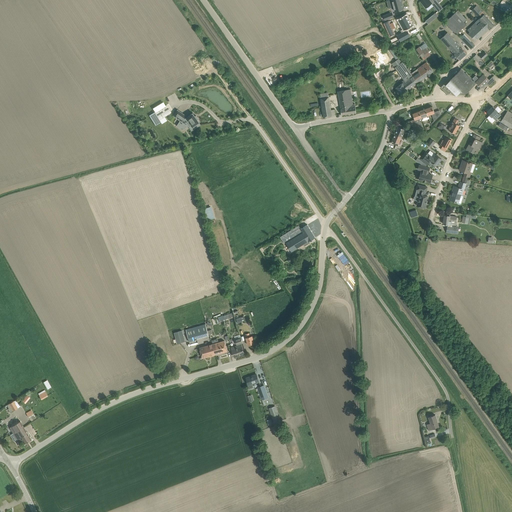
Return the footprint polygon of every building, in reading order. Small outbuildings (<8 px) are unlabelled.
[(401,0),(392,0),(395,11),(403,9),(401,0)] [(421,0),(420,1),(426,8),(431,3),(438,12),(443,8),(439,2),(436,0),(421,0)] [(470,32),(469,33),(476,41),(489,29),(490,29),(494,25),(477,5),(472,10),(479,18),(479,19),(475,22),(468,30),(470,32)] [(458,10),(445,22),(456,34),(466,25),(463,22),(466,19),(458,10)] [(428,23),(438,15),(435,12),(425,20),(428,23)] [(402,33),(398,35),(401,41),(411,36),(407,30),(406,29),(413,25),(407,15),(399,20),(404,28),(401,30),(402,33)] [(395,27),(393,22),(385,25),(388,36),(395,34),(393,28),(395,27)] [(442,31),(438,35),(454,53),(453,53),(460,60),(467,53),(461,47),(447,32),(445,34),(442,31)] [(460,37),(471,49),(475,45),(464,34),(460,37)] [(422,57),(424,59),(425,58),(426,59),(431,55),(426,48),(423,51),(420,47),(416,49),(422,57)] [(411,73),(402,60),(400,58),(392,64),(404,79),(398,84),(399,85),(396,87),(401,95),(409,89),(408,89),(418,82),(411,73)] [(411,73),(418,82),(427,76),(431,74),(430,73),(433,71),(427,62),(411,73)] [(465,94),(476,83),(461,69),(451,79),(447,83),(446,82),(441,87),(449,94),(450,92),(456,92),(455,94),(465,94)] [(477,77),(473,81),(476,83),(476,82),(482,88),(487,83),(489,85),(495,80),(492,77),(489,80),(484,74),(479,79),(477,77)] [(341,109),(342,114),(356,112),(355,104),(353,104),(350,89),(338,91),(341,109)] [(320,94),(324,117),(332,116),(336,115),(335,109),(331,110),(328,93),(320,94)] [(166,104),(149,114),(155,125),(166,119),(164,116),(171,112),(166,104)] [(432,106),(426,109),(428,115),(432,114),(434,121),(441,114),(440,110),(434,112),(432,106)] [(492,117),(496,120),(501,115),(498,111),(493,106),(487,112),(492,117)] [(426,109),(419,111),(423,120),(429,118),(428,115),(426,109)] [(178,110),(174,116),(181,120),(177,125),(183,129),(188,125),(192,130),(193,130),(199,125),(200,124),(199,123),(200,122),(197,119),(198,118),(196,115),(195,116),(193,113),(188,117),(178,110)] [(511,127),(511,112),(508,110),(501,121),(511,129),(511,127)] [(423,120),(419,111),(413,113),(415,119),(406,122),(414,126),(422,131),(424,128),(421,122),(423,121),(423,120)] [(457,124),(458,120),(455,118),(448,130),(455,133),(460,125),(457,124)] [(508,128),(500,122),(498,125),(506,131),(508,128)] [(438,128),(444,132),(447,127),(440,123),(438,128)] [(398,126),(395,133),(402,136),(403,132),(405,133),(404,136),(408,138),(411,131),(405,129),(403,128),(398,126)] [(402,136),(395,133),(392,141),(391,143),(398,145),(402,136)] [(466,149),(471,151),(473,152),(475,148),(479,149),(483,142),(479,140),(481,137),(474,134),(473,137),(475,138),(472,144),(470,142),(466,149)] [(441,150),(445,152),(452,140),(446,137),(444,140),(443,139),(441,144),(443,146),(441,150)] [(427,144),(431,147),(435,142),(431,139),(427,144)] [(433,158),(427,153),(425,156),(423,155),(420,158),(429,164),(431,161),(437,165),(441,159),(436,154),(433,158)] [(471,172),(469,172),(472,163),(463,160),(459,170),(465,172),(464,175),(470,177),(471,172)] [(421,172),(419,179),(430,183),(432,177),(431,177),(432,175),(428,174),(429,172),(430,168),(419,165),(418,169),(422,170),(421,172)] [(463,182),(461,181),(459,187),(454,186),(452,191),(453,191),(451,199),(450,199),(458,202),(458,203),(459,204),(460,204),(461,203),(464,194),(463,194),(466,183),(463,182)] [(427,187),(418,184),(417,189),(420,190),(417,200),(418,201),(417,205),(425,208),(427,203),(426,202),(428,196),(425,195),(426,192),(427,187)] [(211,206),(203,208),(206,219),(214,217),(211,206)] [(457,216),(450,216),(451,213),(447,213),(447,215),(445,215),(443,224),(449,224),(449,221),(456,222),(457,216)] [(288,231),(280,237),(284,244),(286,243),(292,251),(304,244),(305,246),(310,242),(310,241),(315,237),(308,224),(291,235),(288,231)] [(459,226),(447,225),(447,232),(458,234),(459,226)] [(186,329),(190,341),(209,336),(209,334),(208,330),(206,324),(186,329)] [(182,330),(174,332),(177,343),(185,341),(182,330)] [(248,343),(248,345),(252,344),(254,344),(253,343),(254,343),(252,336),(254,335),(253,331),(241,335),(243,345),(248,343)] [(237,346),(232,348),(235,356),(244,353),(241,344),(243,343),(241,337),(235,339),(237,346)] [(225,340),(213,344),(215,354),(227,351),(225,340)] [(215,354),(213,344),(200,347),(203,358),(215,354)] [(248,382),(247,382),(249,388),(254,387),(253,384),(259,381),(257,374),(246,377),(248,382)] [(43,381),(47,389),(51,386),(47,379),(43,381)] [(262,399),(264,405),(267,404),(265,398),(268,397),(264,385),(257,387),(262,399)] [(41,392),(38,393),(39,395),(41,399),(48,396),(45,391),(42,393),(41,392)] [(28,395),(22,400),(25,403),(30,397),(28,395)] [(9,404),(13,411),(20,407),(16,400),(14,402),(14,401),(9,404)] [(275,406),(269,408),(274,422),(281,420),(275,406)] [(427,424),(429,430),(435,428),(439,427),(435,415),(429,417),(431,423),(427,424)] [(10,427),(13,433),(24,427),(20,421),(10,427)] [(31,439),(24,427),(13,433),(17,439),(20,443),(23,441),(25,444),(31,439)]
